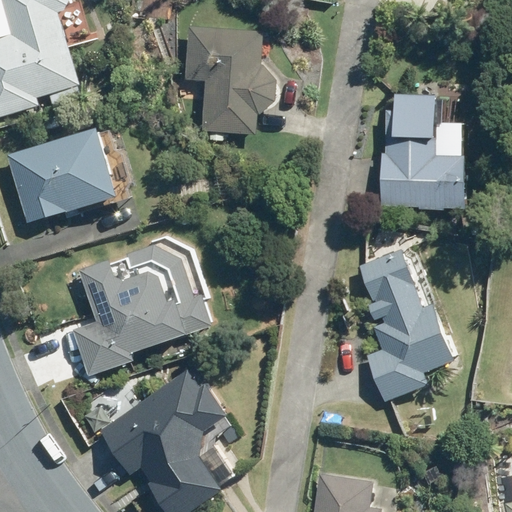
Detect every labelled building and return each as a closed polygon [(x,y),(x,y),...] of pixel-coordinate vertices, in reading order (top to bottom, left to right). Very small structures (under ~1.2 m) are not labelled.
[(0,37),(0,114),(43,101),(41,94),(85,81),(63,9),(71,7),(74,0),(7,0),(17,33),(0,37)] [(136,0),(136,17),(174,18),(174,0),(136,0)] [(211,79),(208,129),(261,133),(262,113),(265,113),(279,100),(281,77),(267,63),(265,63),(267,30),(193,25),(190,78),(211,79)] [(392,109),(389,204),(472,207),(473,152),(441,151),(442,93),(401,92),(401,109),(392,109)] [(57,114),(41,118),(45,130),(60,127),(57,114)] [(104,125),(12,152),(32,220),(125,193),(104,125)] [(227,131),(213,131),(213,139),(226,140),(227,131)] [(217,324),(207,293),(200,296),(189,259),(158,243),(132,252),(133,256),(115,262),(114,258),(85,268),(102,321),(79,329),(94,373),(139,358),(136,352),(217,324)] [(408,248),(366,264),(389,322),(378,326),(387,348),(372,354),(391,400),(434,383),(429,371),(462,358),(440,301),(431,305),(408,248)] [(207,453),(211,428),(235,413),(202,365),(107,430),(136,472),(146,466),(155,480),(153,482),(173,511),(191,511),(229,486),(207,453)] [(511,494),(511,464),(492,468),(498,498),(511,494)] [(324,473),(319,511),(385,511),(387,506),(375,505),(378,481),(324,473)]
